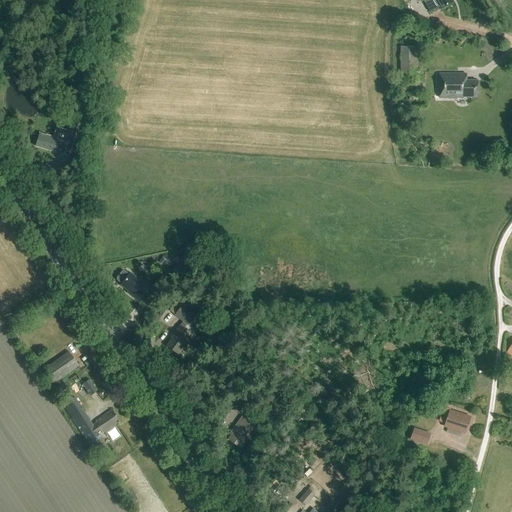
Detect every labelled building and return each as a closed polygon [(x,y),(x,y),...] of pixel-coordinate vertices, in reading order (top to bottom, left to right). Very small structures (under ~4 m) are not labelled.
[(422,0),(430,12),(439,7),(440,9),(452,2),(451,0),(422,0)] [(416,79),(416,47),(400,47),(400,79),(416,79)] [(463,97),(477,97),(477,81),(466,81),(466,74),(439,74),(439,98),(463,98),(463,97)] [(56,127),(53,137),(39,133),(35,146),(50,151),(50,150),(57,153),(58,150),(70,153),(76,133),(56,127)] [(178,264),(168,257),(165,255),(163,258),(161,257),(158,262),(162,265),(159,268),(169,276),(178,264)] [(129,273),(128,275),(124,271),(122,272),(117,278),(117,280),(121,283),(120,285),(131,294),(130,295),(139,302),(149,289),(129,273)] [(170,337),(171,338),(166,345),(177,354),(182,347),(183,348),(193,336),(183,329),(187,324),(187,325),(195,315),(182,305),(175,315),(183,321),(180,326),(179,325),(170,337)] [(53,385),(79,366),(68,351),(42,370),(53,385)] [(82,384),(90,396),(97,391),(88,379),(82,384)] [(112,453),(99,435),(92,423),(75,397),(62,404),(87,443),(88,443),(100,461),(112,453)] [(241,414),(249,404),(243,399),(235,410),(241,414)] [(118,420),(111,410),(94,421),(103,433),(116,424),(114,422),(118,420)] [(448,411),(444,424),(444,426),(464,433),(469,418),(448,411)] [(239,448),(254,426),(241,417),(231,432),(232,433),(228,440),(239,448)] [(426,444),(429,434),(413,429),(410,439),(426,444)] [(320,489),(327,481),(319,474),(312,482),(320,489)] [(315,495),(314,494),(317,491),(310,485),(307,488),(298,500),(305,506),(315,495)]
